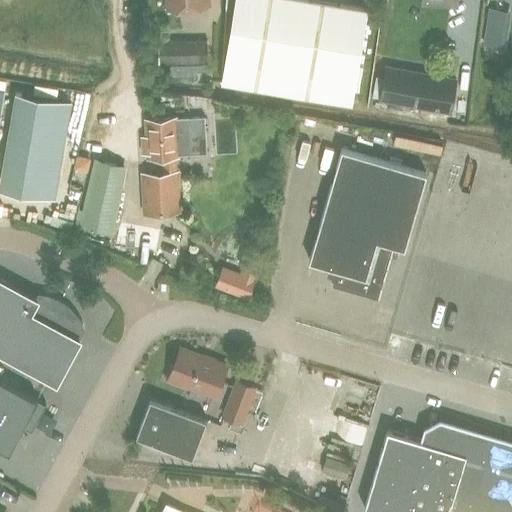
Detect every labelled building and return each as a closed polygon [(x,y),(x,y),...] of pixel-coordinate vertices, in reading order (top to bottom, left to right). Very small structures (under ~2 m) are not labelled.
[(165,0),(167,9),(211,5),(209,0),(165,0)] [(227,0),(222,78),(224,78),(224,80),(352,102),(368,7),(324,0),(227,0)] [(500,46),(505,19),(489,16),(485,43),(500,46)] [(160,62),(208,61),(208,37),(159,37),(160,62)] [(386,63),(379,99),(451,112),(457,77),(386,63)] [(71,101),(23,93),(7,189),(55,197),(71,101)] [(190,133),(205,132),(204,115),(189,116),(189,115),(147,118),(149,155),(191,152),(190,133)] [(405,246),(427,171),(342,146),(310,258),(330,264),(328,271),(336,274),(333,284),(379,297),(394,243),(405,246)] [(114,232),(128,165),(96,158),(82,225),(114,232)] [(144,211),(180,209),(178,170),(142,172),(144,211)] [(42,294),(39,293),(36,298),(0,278),(0,350),(57,381),(80,338),(76,337),(83,325),(81,322),(79,319),(77,316),(75,313),(72,310),(70,308),(67,305),(65,303),(62,301),(59,300),(55,298),(52,297),(49,295),(45,294),(42,294)] [(215,394),(227,363),(181,346),(174,363),(171,362),(165,378),(181,384),(182,381),(215,394)] [(0,446),(9,451),(23,425),(32,430),(33,427),(31,426),(37,416),(39,417),(46,403),(0,378),(0,446)] [(241,420),(255,385),(237,378),(224,413),(241,420)] [(207,418),(150,396),(136,434),(192,456),(207,418)] [(420,438),(388,428),(365,506),(383,511),(511,511),(511,437),(440,416),(424,425),(421,434),(420,438)] [(186,511),(168,503),(164,511),(186,511)]
